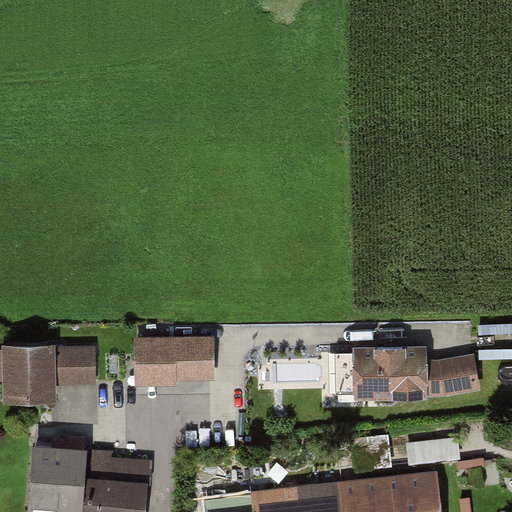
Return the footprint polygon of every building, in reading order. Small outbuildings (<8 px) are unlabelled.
[(220,379),(218,333),(137,336),(139,382),(220,379)] [(102,383),(101,350),(0,352),(0,398),(0,405),(53,403),(52,384),(102,383)] [(426,351),(351,352),(351,402),(426,401),(426,351)] [(491,394),(484,352),(426,362),(433,404),(491,394)] [(410,436),(412,459),(464,456),(462,432),(410,436)] [(152,511),(155,460),(30,454),(28,503),(72,505),(71,511),(152,511)] [(448,511),(445,476),(253,495),(255,511),(448,511)]
